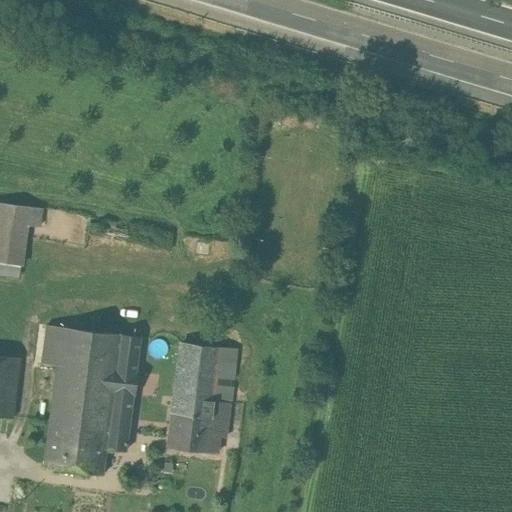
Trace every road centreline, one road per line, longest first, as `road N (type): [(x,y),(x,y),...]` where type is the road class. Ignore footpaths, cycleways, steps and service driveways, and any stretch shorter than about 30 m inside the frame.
road 1 (motorway): [(206,0),(511,91)]
road 2 (motorway): [(511,37),(385,0)]
